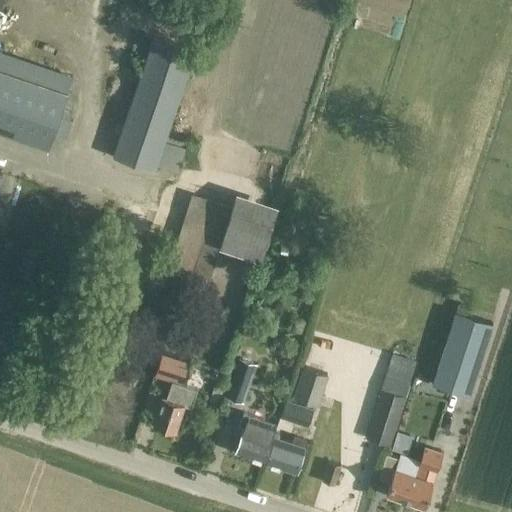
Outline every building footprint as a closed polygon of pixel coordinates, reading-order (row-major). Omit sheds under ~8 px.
[(185,147),(163,141),(192,52),(151,39),(112,157),(154,171),(156,163),(178,170),(185,147)] [(0,50),(0,128),(49,146),(53,135),(66,139),(73,121),(59,116),(73,76),(0,50)] [(211,109),(187,101),(174,143),(198,150),(211,109)] [(220,247),(261,259),(277,205),(236,192),(220,247)] [(172,267),(210,278),(231,206),(193,195),(172,267)] [(30,253),(22,277),(34,281),(41,256),(30,253)] [(433,382),(449,387),(469,394),(492,322),(456,311),(433,382)] [(418,362),(393,354),(366,437),(391,444),(418,362)] [(189,363),(171,357),(163,355),(158,370),(184,379),(189,363)] [(256,363),(241,358),(228,396),(243,401),(256,363)] [(294,397),(319,406),(329,375),(304,366),(294,397)] [(163,396),(160,404),(154,423),(175,431),(184,404),(192,406),(197,389),(172,380),(167,397),(163,396)] [(314,410),(295,405),(285,402),(280,417),(309,426),(314,410)] [(243,412),(237,431),(241,433),(235,451),(265,461),(275,434),(278,424),(243,412)] [(275,434),(265,461),(296,471),(304,448),(278,439),(279,436),(275,434)] [(386,456),(386,458),(379,477),(391,481),(387,493),(425,506),(443,452),(425,446),(418,466),(421,467),(418,477),(395,469),(398,460),(386,456)] [(341,466),(331,463),(325,480),(335,484),(341,466)]
